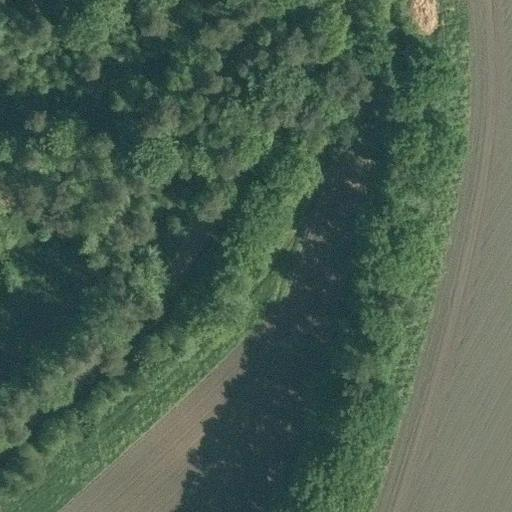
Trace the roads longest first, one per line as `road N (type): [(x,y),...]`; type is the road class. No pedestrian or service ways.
road 1 (track): [(336,0),(199,248),(157,305),(0,444)]
road 2 (track): [(305,57),(0,176)]
